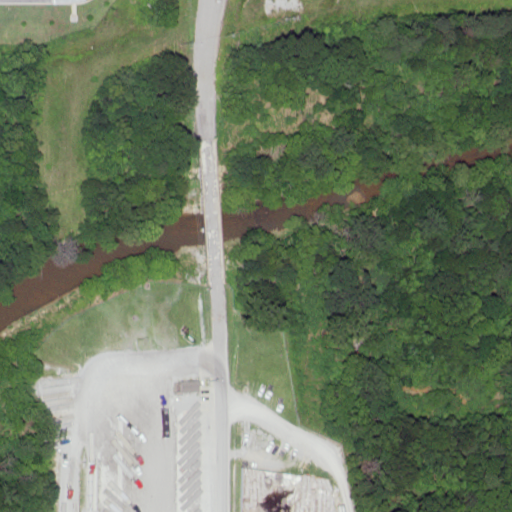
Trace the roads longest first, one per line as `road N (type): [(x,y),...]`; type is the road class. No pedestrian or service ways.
road 1 (tertiary): [(220,511),(216,284)]
road 2 (tertiary): [(216,284),(205,136)]
road 3 (tertiary): [(205,136),(212,0)]
